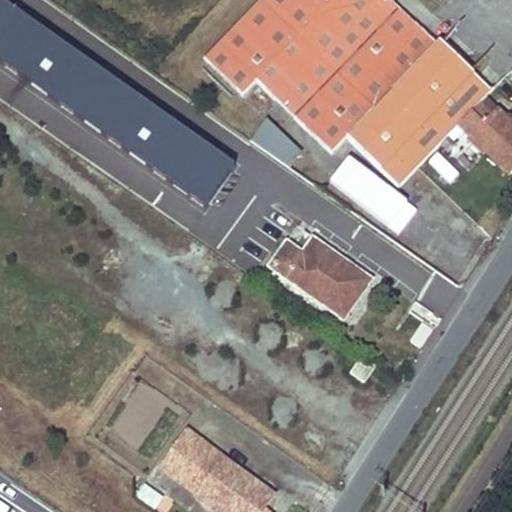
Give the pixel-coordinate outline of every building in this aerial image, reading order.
[(258,0),(201,59),(241,97),(333,0),(258,0)] [(256,85),(317,143),(423,33),(388,0),(333,0),(241,97),(243,99),(256,85)] [(423,33),(317,143),(331,156),(352,135),(403,184),(457,128),(477,107),(483,101),(490,94),(438,44),(437,46),(423,33)] [(148,83),(111,135),(160,169),(159,172),(201,201),(239,147),(148,83)] [(483,101),(477,107),(488,117),(494,111),(483,101)] [(477,107),(457,128),(468,138),(466,140),(483,157),(486,154),(508,175),(511,170),(511,127),(494,111),(488,117),(477,107)] [(251,143),(288,173),(303,154),(266,124),(251,143)] [(242,150),(225,174),(240,185),(239,187),(262,203),(280,177),(242,150)] [(297,228),(269,266),(342,319),(371,280),(297,228)] [(376,366),(362,357),(350,373),(364,384),(376,366)] [(188,432),(162,466),(206,499),(203,501),(217,511),(261,511),(262,511),(273,496),(188,432)]
